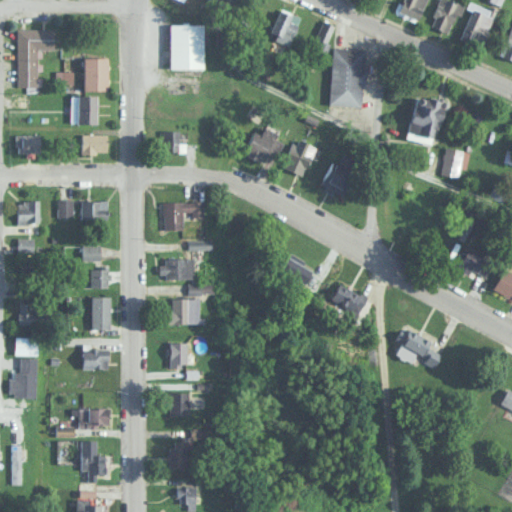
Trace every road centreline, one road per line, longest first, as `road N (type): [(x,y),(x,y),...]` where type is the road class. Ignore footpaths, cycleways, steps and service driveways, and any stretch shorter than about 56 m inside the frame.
road 1 (residential): [(511,341),(234,180),(0,174)]
road 2 (residential): [(388,511),(368,256),(376,26)]
road 3 (residential): [(131,511),(129,173)]
road 4 (residential): [(511,88),(320,0)]
road 5 (residential): [(129,173),(130,0)]
road 6 (residential): [(0,6),(130,6)]
